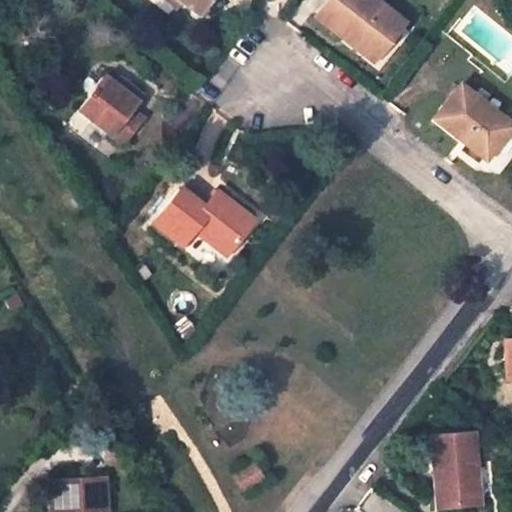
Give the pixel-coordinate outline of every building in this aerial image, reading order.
[(177,0),(178,1),(195,13),(204,0),(177,0)] [(401,21),(374,0),(326,0),(315,15),(343,37),(348,30),(377,53),(401,21)] [(343,37),(371,60),(377,53),(348,30),(343,37)] [(77,109),(121,144),(139,120),(129,112),(141,96),(123,83),(118,89),(100,76),(85,96),(87,97),(77,109)] [(484,103),(458,83),(432,118),(484,158),(498,141),(511,124),(484,103)] [(511,139),(511,112),(489,95),(484,103),(511,124),(498,141),(506,148),(511,139)] [(250,217),(213,189),(200,205),(179,187),(151,222),(181,245),(193,229),(224,253),(250,217)] [(470,433),(429,436),(435,508),(476,504),(470,433)] [(229,473),(240,490),(260,477),(249,461),(229,473)] [(103,476),(50,480),(52,511),(48,511),(93,511),(94,509),(105,508),(103,476)]
